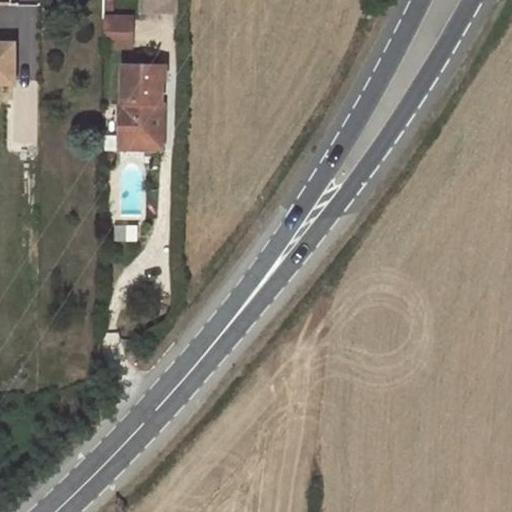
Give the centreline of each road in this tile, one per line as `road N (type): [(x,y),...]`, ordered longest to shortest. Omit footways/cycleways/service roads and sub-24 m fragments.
road 1 (secondary): [(298,245),(167,398),(55,511)]
road 2 (secondary): [(298,245),(473,0)]
road 3 (secondary): [(422,0),(298,245)]
